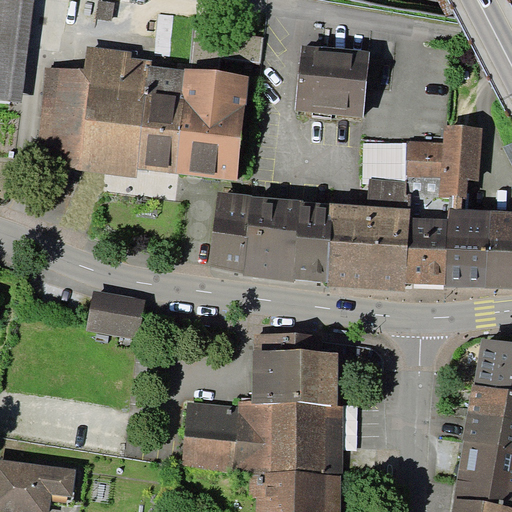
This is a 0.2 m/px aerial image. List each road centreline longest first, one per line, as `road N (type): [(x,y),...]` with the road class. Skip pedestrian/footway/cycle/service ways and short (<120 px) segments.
road 1 (primary): [(421,317),(128,280),(0,232)]
road 2 (residential): [(511,44),(257,0)]
road 3 (residential): [(412,511),(421,317)]
